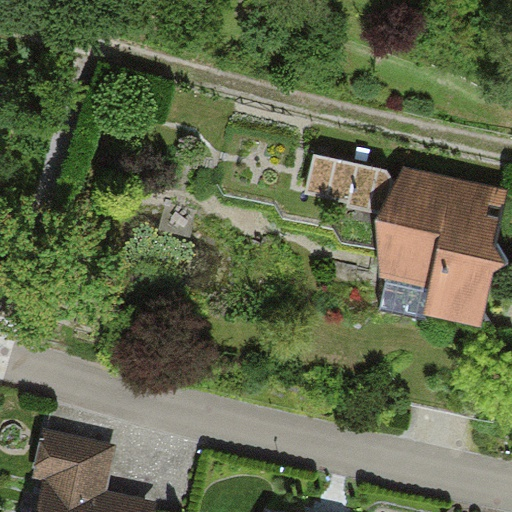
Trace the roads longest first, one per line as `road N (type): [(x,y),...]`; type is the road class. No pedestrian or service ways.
road 1 (track): [(0,26),(511,154)]
road 2 (residential): [(511,486),(0,362)]
